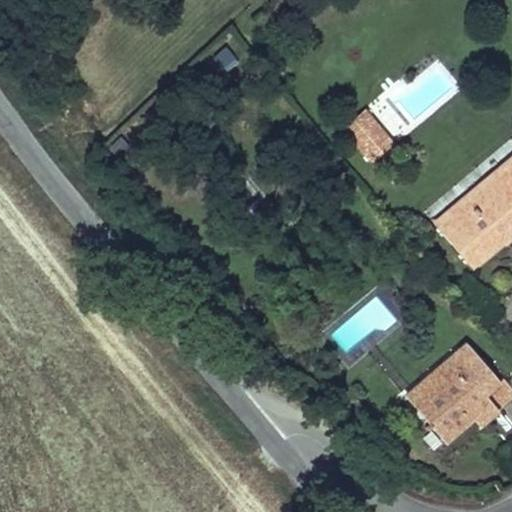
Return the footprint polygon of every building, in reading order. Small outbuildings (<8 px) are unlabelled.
[(366,108),(346,125),(375,159),(395,141),(366,108)] [(511,171),(505,163),(496,169),(486,178),(490,182),(435,227),(470,268),(504,240),(490,224),(511,205),(511,171)] [(490,182),(486,178),(432,222),(435,227),(490,182)] [(485,295),(468,309),(484,328),(500,314),(485,295)] [(464,342),(424,377),(433,387),(420,398),(436,417),(430,422),(429,421),(427,423),(424,426),(428,429),(431,427),(445,441),(473,417),(509,386),(502,377),(497,380),(464,342)] [(404,394),(427,423),(429,421),(430,422),(436,417),(420,398),(433,387),(424,377),(404,394)] [(507,403),(511,398),(511,389),(509,386),(473,417),(480,423),(497,408),(499,410),(507,403)] [(440,462),(452,451),(445,441),(431,427),(428,429),(418,438),(440,462)]
